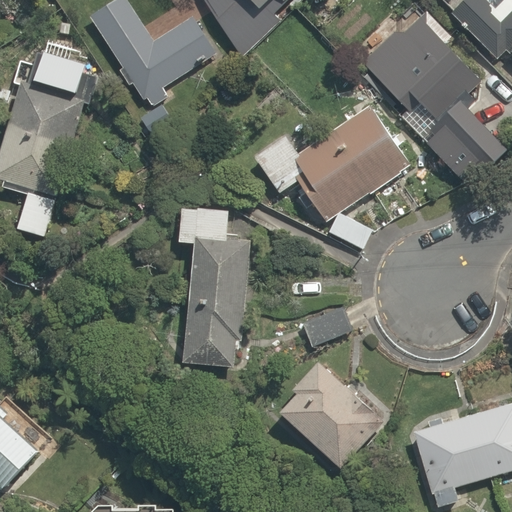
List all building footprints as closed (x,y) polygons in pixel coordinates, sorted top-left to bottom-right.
[(150,105),(169,92),(165,85),(208,57),(182,17),(153,37),(128,0),(106,0),(89,12),(150,105)] [(287,0),(223,0),(261,31),(287,0)] [(511,0),(449,0),(444,5),(499,61),(504,56),(511,63),(511,0)] [(363,59),(400,99),(409,91),(436,122),(482,80),(419,9),(363,59)] [(88,104),(95,80),(81,76),(90,48),(45,33),(38,57),(20,51),(11,78),(2,75),(0,80),(0,114),(9,118),(0,148),(0,183),(23,191),(12,226),(47,237),(59,201),(64,202),(88,125),(78,122),(84,103),(88,104)] [(409,163),(369,99),(298,143),(288,126),(254,147),(281,190),(302,177),(328,220),(328,228),(361,249),(370,225),(343,209),(409,163)] [(235,241),(238,213),(188,209),(184,247),(202,249),(192,368),(242,372),(253,242),(235,241)] [(335,301),(302,310),(311,345),(344,336),(335,301)] [(315,358),(290,386),(295,391),(280,407),(341,463),(381,418),(315,358)] [(431,505),(460,497),(456,484),(511,469),(511,398),(410,426),(431,505)] [(0,417),(0,485),(1,486),(35,451),(0,417)]
